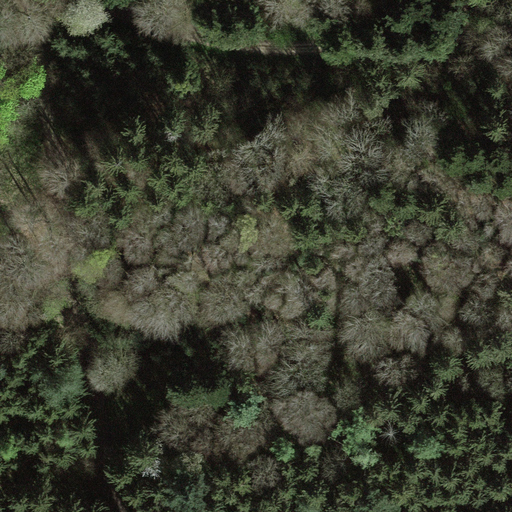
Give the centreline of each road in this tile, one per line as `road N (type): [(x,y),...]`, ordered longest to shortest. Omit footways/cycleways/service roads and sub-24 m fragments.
road 1 (track): [(29,0),(114,511)]
road 2 (track): [(511,35),(248,52),(83,0)]
